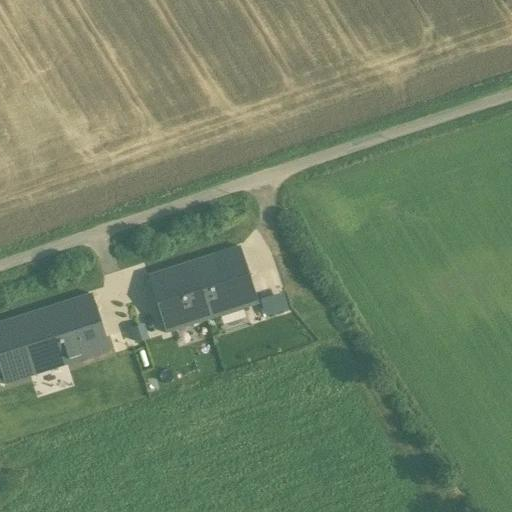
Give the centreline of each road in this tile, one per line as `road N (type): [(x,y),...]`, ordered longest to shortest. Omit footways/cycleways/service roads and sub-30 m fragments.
road 1 (unclassified): [(0,268),(511,98)]
road 2 (track): [(244,182),(454,511)]
